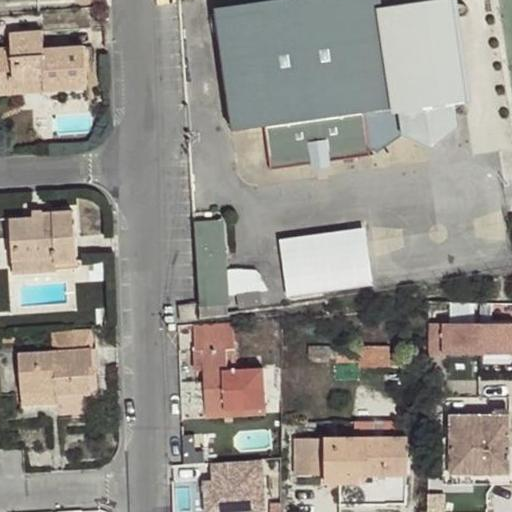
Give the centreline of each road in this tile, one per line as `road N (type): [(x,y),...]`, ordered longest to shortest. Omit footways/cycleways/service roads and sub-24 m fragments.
road 1 (residential): [(153,487),(143,159)]
road 2 (residential): [(143,159),(135,0)]
road 3 (residential): [(0,497),(153,487)]
road 4 (residential): [(0,168),(143,159)]
